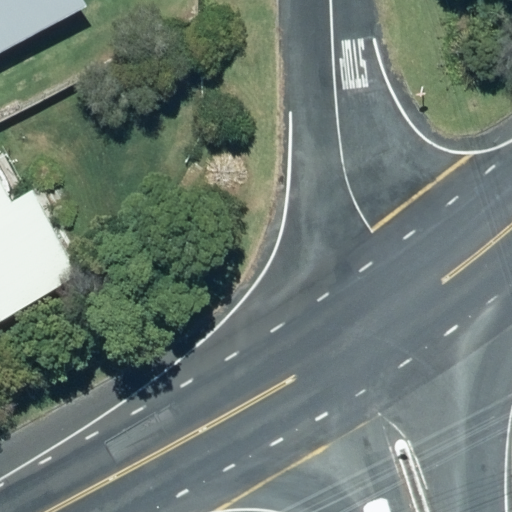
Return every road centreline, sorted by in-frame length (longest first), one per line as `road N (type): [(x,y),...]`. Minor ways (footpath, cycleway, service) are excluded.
road 1 (primary): [(39,511),(342,347)]
road 2 (residential): [(326,0),(332,136),(354,209),(426,284)]
road 3 (tertiary): [(342,347),(381,419),(412,511)]
